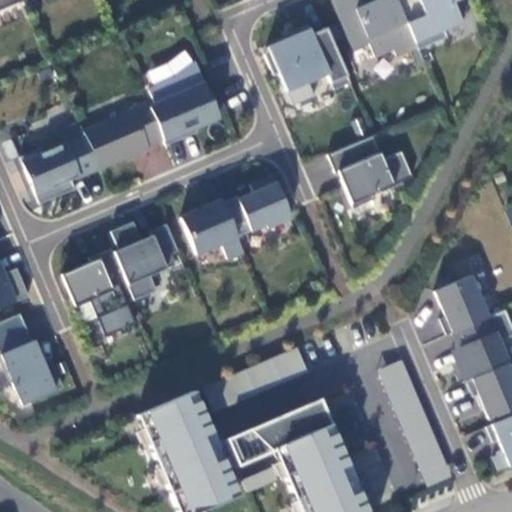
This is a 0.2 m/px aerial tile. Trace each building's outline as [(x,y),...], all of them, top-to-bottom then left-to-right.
[(0,0),(0,11),(26,1),(26,0),(0,0)] [(397,58),(416,49),(395,0),(375,0),(376,2),(363,7),(360,0),(335,0),(331,2),(352,51),(369,44),(375,59),(394,51),(397,58)] [(395,0),(416,49),(418,52),(447,39),(445,32),(462,24),(453,4),(462,0),(395,0)] [(330,85),(347,78),(326,29),(311,35),(307,26),(289,34),(291,38),(276,45),(266,49),(263,55),(273,77),(278,75),(285,93),(326,75),(330,85)] [(154,106),(148,108),(162,141),(194,128),(208,122),(218,117),(195,64),(175,79),(148,90),(154,106)] [(332,91),(350,84),(347,78),(330,85),(332,91)] [(98,169),(99,171),(135,156),(148,150),(147,148),(162,141),(148,108),(145,101),(129,108),(130,110),(82,131),(98,169)] [(71,181),(98,169),(82,131),(80,127),(79,127),(83,137),(43,154),(41,149),(19,158),(39,205),(58,197),(75,190),(71,181)] [(162,141),(164,146),(196,133),(194,128),(162,141)] [(382,160),(372,137),(326,156),(332,168),(334,174),(337,173),(352,209),(374,200),(372,195),(412,178),(401,152),(382,160)] [(222,204),(236,238),(266,225),(268,229),(291,219),(272,176),(261,181),(249,185),(252,193),(237,200),(236,197),(222,204)] [(227,260),(242,253),(236,238),(222,204),(221,202),(203,209),(179,219),(195,256),(220,245),(227,260)] [(117,251),(112,252),(122,276),(133,301),(155,291),(149,276),(175,266),(170,255),(177,252),(165,224),(148,232),(150,236),(140,241),(132,222),(121,227),(109,232),(117,251)] [(122,276),(112,252),(110,248),(93,255),(95,260),(89,262),(79,267),(59,275),(73,307),(95,298),(98,305),(115,298),(108,282),(122,276)] [(0,309),(28,298),(20,280),(16,269),(2,275),(0,269),(0,309)] [(438,319),(445,336),(451,333),(487,318),(469,276),(433,292),(437,302),(444,317),(438,319)] [(487,318),(451,333),(458,348),(463,361),(456,363),(465,381),(507,363),(498,342),(511,336),(511,328),(504,310),(487,318)] [(18,315),(0,322),(0,364),(9,384),(11,384),(20,407),(62,389),(53,366),(44,370),(32,341),(30,342),(25,332),(18,315)] [(298,349),(222,375),(225,384),(207,390),(212,405),(306,372),(298,349)] [(402,359),(378,369),(427,487),(451,477),(402,359)] [(511,375),(507,363),(465,381),(468,389),(471,398),(477,395),(488,421),(511,410),(511,375)] [(202,511),(238,497),(219,453),(215,444),(213,439),(205,442),(200,430),(208,427),(193,393),(136,417),(141,430),(148,446),(158,469),(165,485),(176,511),(202,511)] [(366,511),(349,471),(342,474),(337,462),(344,459),(318,400),(224,440),(228,449),(236,467),(273,451),(299,511),(366,511)] [(511,415),(485,428),(488,436),(491,443),(496,441),(500,450),(495,453),(496,455),(491,457),(497,471),(511,464),(511,415)] [(148,446),(141,430),(134,433),(141,449),(148,446)] [(215,444),(219,453),(228,449),(224,440),(215,444)] [(165,485),(158,469),(151,473),(158,488),(165,485)]
